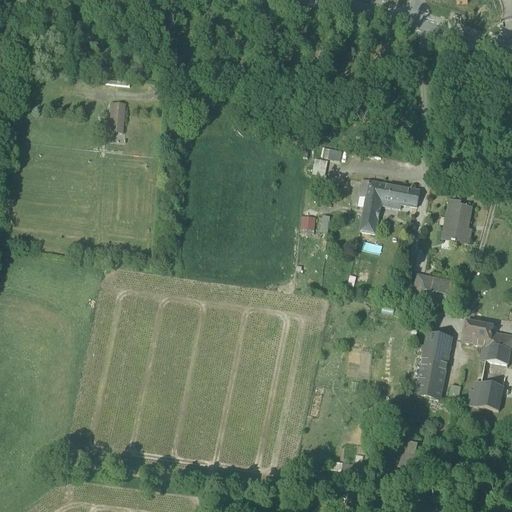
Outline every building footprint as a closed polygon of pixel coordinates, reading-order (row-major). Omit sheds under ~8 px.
[(111,105),(110,117),(123,119),(124,106),(111,105)] [(122,134),(123,119),(110,117),(109,132),(122,134)] [(320,162),(340,166),(342,154),(322,150),(320,162)] [(359,199),(366,200),(369,185),(362,184),(359,199)] [(381,203),(388,204),(391,189),(369,185),(366,200),(364,210),(379,213),(380,208),(381,203)] [(419,195),(391,189),(388,204),(401,207),(416,210),(419,195)] [(457,245),(468,247),(468,246),(471,233),(471,232),(467,231),(472,210),(460,207),(461,204),(450,202),(450,203),(451,203),(448,219),(446,219),(442,243),(443,243),(443,239),(452,241),(451,245),(457,246),(457,245)] [(381,203),(380,208),(399,212),(401,207),(388,204),(381,203)] [(359,234),(374,237),(379,213),(364,210),(359,234)] [(323,216),(320,233),(327,234),(330,218),(323,216)] [(301,231),(315,232),(315,218),(301,217),(301,231)] [(411,301),(455,310),(461,285),(416,276),(411,301)] [(462,346),(488,351),(488,350),(491,335),(492,330),(466,324),(465,329),(462,346)] [(488,350),(511,355),(511,349),(511,339),(491,335),(488,350)] [(421,370),(445,374),(452,342),(428,337),(421,370)] [(485,365),(508,369),(511,355),(488,350),(488,351),(485,365)] [(415,399),(439,403),(445,374),(421,370),(415,399)] [(505,380),(491,378),(490,387),(504,388),(505,380)] [(481,386),(479,395),(476,410),(498,415),(502,399),(503,391),(481,386)] [(450,387),(449,401),(460,401),(460,388),(450,387)] [(465,408),(476,410),(479,395),(469,393),(465,408)] [(413,462),(416,446),(406,444),(403,460),(413,462)] [(353,469),(352,481),(350,490),(366,492),(368,466),(354,464),(353,469)] [(341,475),(350,476),(351,469),(342,467),(341,475)] [(353,469),(351,469),(350,476),(341,475),(341,479),(352,481),(353,469)]
